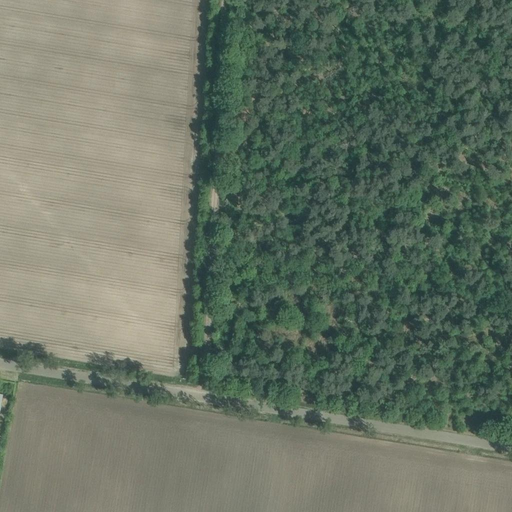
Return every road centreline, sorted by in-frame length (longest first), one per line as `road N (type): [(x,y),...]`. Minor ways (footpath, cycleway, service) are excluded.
road 1 (unclassified): [(511,448),(0,364)]
road 2 (track): [(211,260),(225,0)]
road 3 (track): [(202,397),(211,260)]
